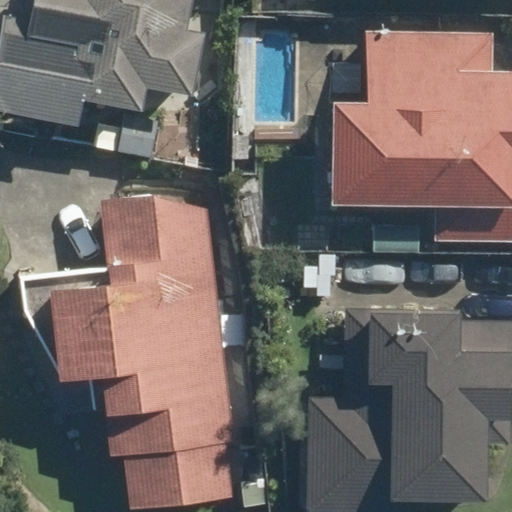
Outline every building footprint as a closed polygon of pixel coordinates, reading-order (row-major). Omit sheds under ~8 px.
[(0,12),(0,106),(75,122),(81,91),(138,102),(144,79),(193,88),(207,25),(182,20),(185,0),(28,0),(24,19),(0,12)] [(511,65),(492,66),(492,32),(492,29),(367,28),(367,29),(367,96),(364,96),(330,95),(331,196),(436,196),(435,224),(436,236),(511,235),(511,65)] [(157,119),(124,111),(117,149),(152,154),(157,119)] [(231,434),(207,204),(154,188),(101,193),(110,278),(49,286),(59,375),(99,369),(107,452),(123,450),(129,503),(229,493),(223,435),(231,434)] [(310,391),(309,506),(400,509),(401,493),(488,495),(490,413),(511,414),(511,316),(461,315),(461,306),(347,303),(344,391),(310,391)]
